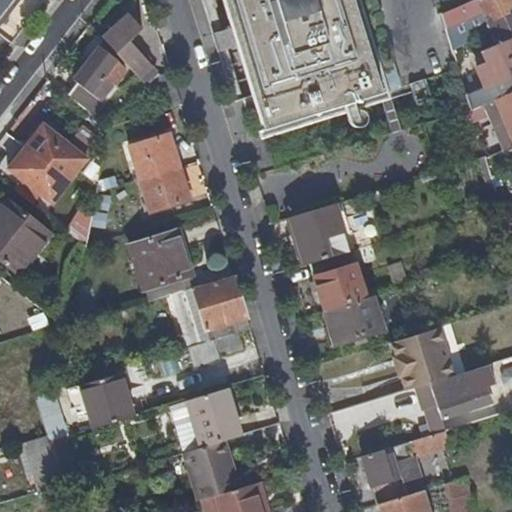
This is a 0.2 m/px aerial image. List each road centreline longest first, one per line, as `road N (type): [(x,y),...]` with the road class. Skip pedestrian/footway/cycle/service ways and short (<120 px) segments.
road 1 (residential): [(173,0),(332,511)]
road 2 (residential): [(79,0),(0,100)]
